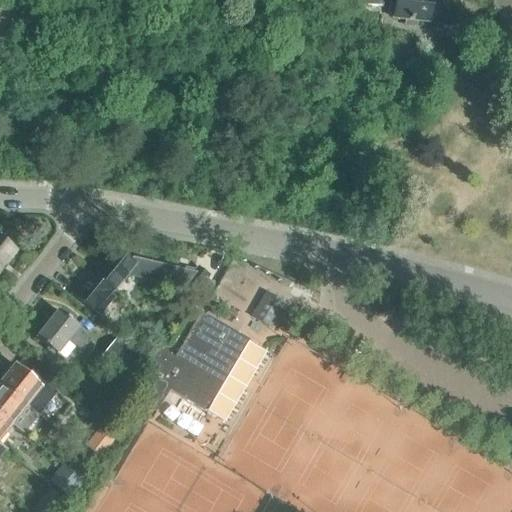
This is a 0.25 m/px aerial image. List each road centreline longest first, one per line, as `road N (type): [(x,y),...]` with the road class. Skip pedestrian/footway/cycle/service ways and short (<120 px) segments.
road 1 (unclassified): [(511,297),(403,264),(96,204)]
road 2 (residential): [(96,204),(0,324)]
